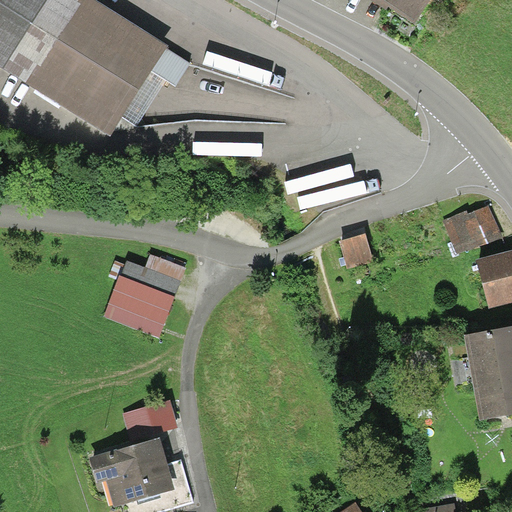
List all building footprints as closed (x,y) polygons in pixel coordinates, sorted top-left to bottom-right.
[(0,0),(0,67),(111,139),(153,73),(175,88),(190,64),(168,50),(169,48),(92,0),(0,0)] [(367,0),(386,13),(389,9),(414,26),(431,0),(367,0)] [(467,211),(443,221),(457,256),(502,238),(489,206),(469,214),(467,211)] [(367,236),(341,243),(348,270),(374,263),(367,236)] [(511,253),(477,263),(489,311),(511,304),(511,253)] [(127,261),(121,278),(175,299),(187,269),(151,255),(146,268),(127,261)] [(121,278),(119,277),(104,317),(159,339),(175,299),(121,278)] [(511,329),(465,338),(480,424),(511,418),(511,329)] [(171,402),(124,415),(132,442),(178,428),(171,402)] [(160,441),(89,460),(97,485),(107,482),(115,508),(175,491),(160,441)]
